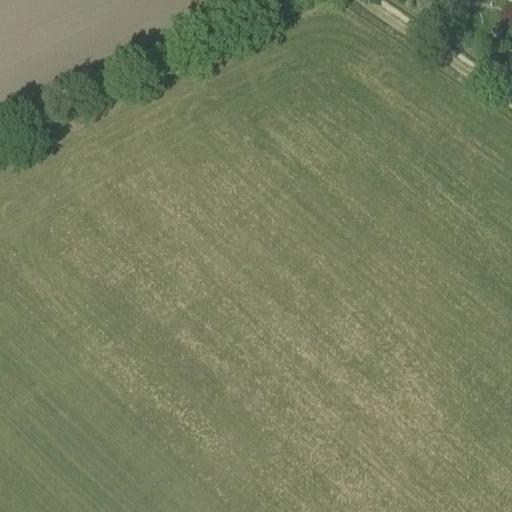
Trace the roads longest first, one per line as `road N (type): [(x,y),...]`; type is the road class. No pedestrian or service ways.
road 1 (track): [(0,131),(273,0)]
road 2 (track): [(361,0),(511,104)]
